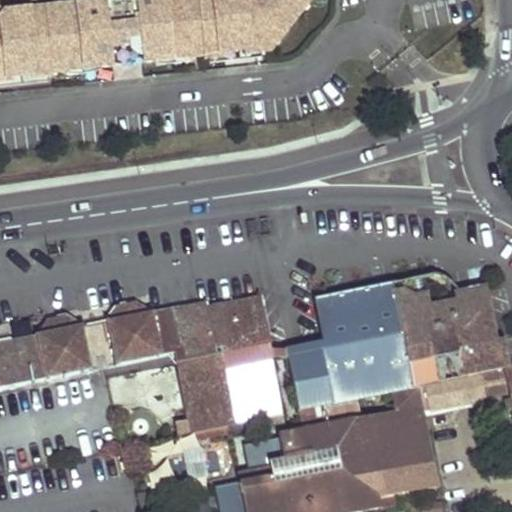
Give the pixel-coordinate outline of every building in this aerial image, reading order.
[(0,82),(12,81),(12,78),(31,76),(31,79),(52,76),(52,73),(65,72),(64,68),(81,66),(99,64),(99,68),(113,66),(113,64),(128,64),(127,57),(142,55),(142,61),(143,63),(156,61),(156,58),(173,56),(190,54),(190,58),(203,56),(204,59),(225,57),(224,54),(244,52),(244,55),(266,52),(265,39),(281,37),(303,9),(301,0),(146,0),(136,1),(136,3),(136,9),(122,10),(121,3),(106,6),(106,5),(91,6),(90,3),(59,7),(60,10),(45,12),(45,8),(2,13),(0,15),(0,82)] [(265,39),(266,52),(281,37),(265,39)] [(127,57),(128,64),(142,61),(142,55),(127,57)] [(287,359),(296,411),(418,386),(421,386),(502,369),(510,368),(505,340),(497,341),(489,300),(486,287),(474,289),(454,293),(451,284),(445,279),(433,274),(418,278),(392,284),(380,287),(316,301),(324,342),(307,345),(285,349),(287,359)] [(138,304),(114,308),(103,321),(111,364),(112,368),(174,356),(175,361),(176,366),(187,421),(189,433),(194,432),(204,429),(227,425),(282,414),(271,359),(269,350),(259,298),(236,302),(230,303),(205,308),(204,303),(180,307),(174,308),(151,313),(146,310),(138,304)] [(0,327),(0,341),(8,340),(17,338),(35,334),(42,322),(32,324),(30,321),(0,327)] [(35,334),(0,341),(0,388),(90,370),(80,325),(35,334)] [(508,398),(488,401),(494,429),(511,425),(511,367),(510,368),(502,369),(508,398)] [(296,411),(299,430),(274,435),(280,464),(234,473),(235,480),(241,511),(355,511),(379,507),(377,497),(438,485),(418,386),(296,411)] [(227,425),(204,429),(206,438),(228,433),(227,425)] [(204,429),(194,432),(195,440),(206,438),(204,429)]
